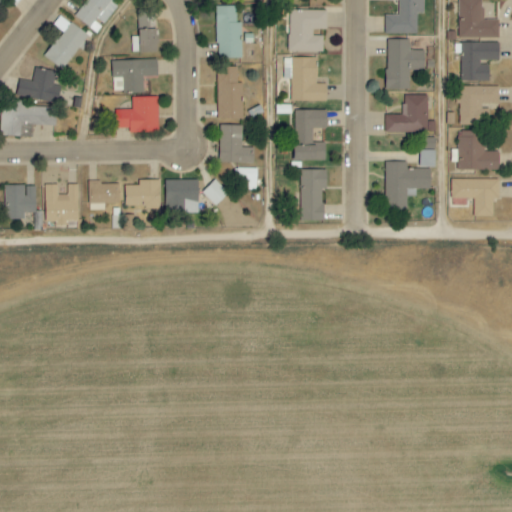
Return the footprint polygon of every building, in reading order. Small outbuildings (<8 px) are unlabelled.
[(85,0),(73,16),(96,34),(102,25),(117,6),(110,1),(110,0),(85,0)] [(417,34),(417,13),(423,13),(423,0),(386,0),(399,0),(398,16),(384,15),(384,34),(417,34)] [(481,0),(457,0),(458,39),(498,38),(498,20),(482,21),(481,0)] [(235,7),(215,7),(216,58),(241,58),(241,22),(236,22),(235,7)] [(155,52),(154,27),(149,27),(149,18),(145,18),(145,10),(137,11),(138,37),(131,37),(131,53),(155,52)] [(326,29),(326,11),(289,10),(288,52),(322,52),(323,36),(313,36),(313,29),(326,29)] [(86,34),(67,22),(45,59),(64,70),(86,34)] [(409,90),(409,70),(424,70),(424,50),(409,50),(409,40),(386,40),(386,90),(409,90)] [(498,43),(459,43),(460,82),(489,82),(488,62),(498,62),(498,43)] [(316,58),(284,58),(283,79),(290,79),(290,102),(325,102),(325,84),(316,84),(316,58)] [(111,61),(112,93),(143,93),(142,77),(157,77),(156,60),(111,61)] [(52,85),(55,72),(34,68),(31,82),(24,81),(21,97),(56,104),(60,87),(52,85)] [(242,83),(237,83),(237,68),(216,68),(217,120),(242,119),(242,83)] [(459,126),(487,125),(487,106),(499,106),(498,87),(459,87),(459,126)] [(427,96),(402,96),(402,116),(385,116),(384,132),(434,133),(434,124),(426,124),(427,96)] [(131,98),(131,110),(114,111),(114,129),(128,129),(128,133),(157,132),(157,97),(131,98)] [(0,122),(0,136),(31,138),(32,125),(55,126),(55,108),(22,107),(22,100),(1,100),(0,122)] [(324,162),(325,137),(313,136),(313,129),(325,129),(326,111),(294,110),(293,161),(324,162)] [(241,126),(219,125),(218,163),(253,164),(253,148),(241,148),(241,126)] [(457,171),(498,171),(499,152),(485,152),(485,132),(458,131),(457,171)] [(423,151),(434,150),(434,138),(423,138),(423,151)] [(434,152),(419,151),(418,168),(434,168),(434,152)] [(385,211),(406,210),(406,197),(415,197),(415,190),(430,189),(429,169),(406,169),(406,162),(384,163),(385,211)] [(236,189),(256,190),(257,169),(237,168),(236,189)] [(300,171),(300,221),(322,221),(322,189),(326,189),(325,170),(300,171)] [(159,181),(138,180),(137,186),(124,186),(124,207),(159,208),(159,181)] [(197,181),(164,180),(164,212),(197,213),(197,181)] [(215,207),(228,194),(213,180),(201,193),(215,207)] [(498,180),(451,180),(451,199),(473,199),(473,217),(493,217),(493,199),(498,199),(498,180)] [(104,211),(104,204),(118,205),(119,184),(89,183),(88,211),(104,211)] [(77,222),(77,185),(67,185),(67,196),(57,196),(57,185),(44,185),(44,223),(53,222),(53,226),(66,226),(66,223),(77,222)] [(4,220),(24,220),(24,214),(34,214),(35,187),(4,186),(4,220)]
